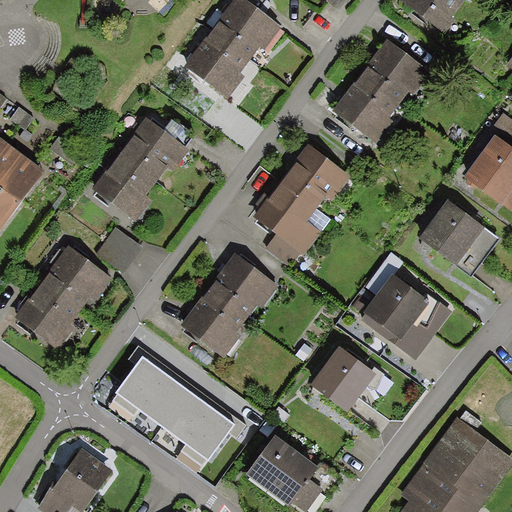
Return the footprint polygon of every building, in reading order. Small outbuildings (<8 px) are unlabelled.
[(153,0),(165,8),(171,0),(153,0)] [(238,0),(213,34),(251,62),(261,49),(265,51),(281,30),(240,0),(238,0)] [(330,0),(328,3),(341,13),(350,0),(330,0)] [(463,0),(400,0),(399,3),(444,35),(452,23),(449,20),(463,0)] [(251,62),(213,34),(187,69),(229,101),(245,80),(240,77),(251,62)] [(361,80),(398,106),(409,90),(415,94),(430,73),(387,43),(361,80)] [(398,106),(361,80),(335,117),(378,148),(395,124),(389,120),(398,106)] [(20,109),(11,120),(25,131),(34,120),(20,109)] [(495,140),(511,151),(511,122),(501,116),(488,135),(495,140)] [(119,157),(157,184),(168,171),(174,175),(190,152),(145,121),(119,157)] [(83,156),(59,138),(49,152),(73,169),(83,156)] [(511,151),(495,140),(466,181),(511,212),(511,151)] [(0,149),(0,192),(24,160),(3,145),(0,149)] [(310,148),(283,186),(317,211),(324,202),(332,208),(353,179),(310,148)] [(157,184),(119,157),(94,192),(137,222),(151,202),(147,199),(157,184)] [(0,235),(44,175),(24,160),(0,192),(0,235)] [(307,224),(317,211),(283,186),(256,223),(276,237),(267,250),(292,267),(302,254),(305,256),(321,234),(307,224)] [(500,243),(447,204),(420,240),(473,279),(500,243)] [(144,248),(115,228),(96,256),(125,276),(144,248)] [(40,286),(80,315),(87,305),(91,308),(111,281),(67,249),(40,286)] [(208,292),(248,322),(257,309),(260,312),(277,290),(234,258),(208,292)] [(423,303),(391,281),(363,321),(418,359),(452,312),(428,295),(423,303)] [(80,315),(40,286),(15,321),(58,352),(74,331),(70,328),(80,315)] [(248,322),(208,292),(181,329),(225,362),(243,337),(239,334),(248,322)] [(139,414),(160,430),(192,386),(137,346),(127,360),(137,368),(111,402),(135,419),(139,414)] [(375,380),(340,353),(314,388),(349,415),(375,380)] [(250,427),(192,386),(160,430),(185,448),(181,454),(203,469),(207,464),(210,467),(231,437),(239,443),(250,427)] [(476,511),(511,462),(511,461),(456,421),(402,496),(412,502),(404,511),(476,511)] [(318,473),(276,441),(248,478),(290,510),(293,505),(302,511),(306,511),(321,493),(310,484),(318,473)] [(84,511),(112,475),(83,453),(54,492),(51,490),(37,509),(41,511),(69,511),(74,506),(82,511),(84,511)]
